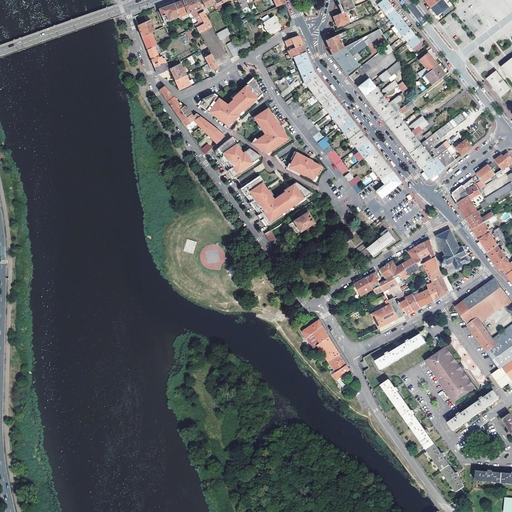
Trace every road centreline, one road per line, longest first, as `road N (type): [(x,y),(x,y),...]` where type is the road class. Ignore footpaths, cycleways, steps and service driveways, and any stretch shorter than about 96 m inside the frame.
road 1 (residential): [(202,158),(303,303),(317,302)]
road 2 (residential): [(352,350),(373,407),(449,511)]
road 3 (residential): [(254,54),(364,208)]
road 4 (tertiary): [(307,37),(320,65),(418,185)]
road 5 (tertiary): [(418,185),(322,56),(321,36)]
road 6 (residential): [(317,302),(448,213)]
road 7 (tertiary): [(0,51),(126,7)]
